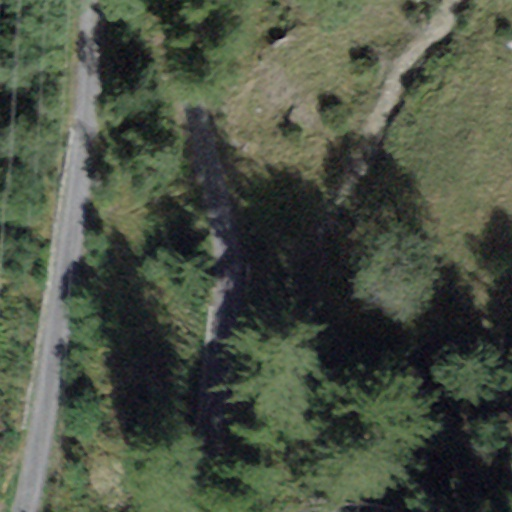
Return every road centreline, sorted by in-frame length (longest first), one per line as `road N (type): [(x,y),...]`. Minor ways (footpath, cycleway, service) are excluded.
road 1 (unclassified): [(197,511),(227,247),(158,0)]
road 2 (unclassified): [(65,0),(73,86),(42,426),(13,511)]
